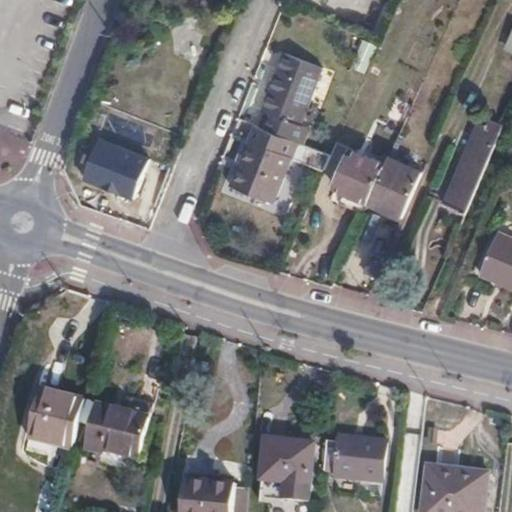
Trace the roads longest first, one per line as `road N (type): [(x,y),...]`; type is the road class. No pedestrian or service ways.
road 1 (secondary): [(159,273),(324,326),(511,372)]
road 2 (residential): [(264,0),(159,273)]
road 3 (residential): [(19,221),(99,0)]
road 4 (secondary): [(19,221),(159,273)]
